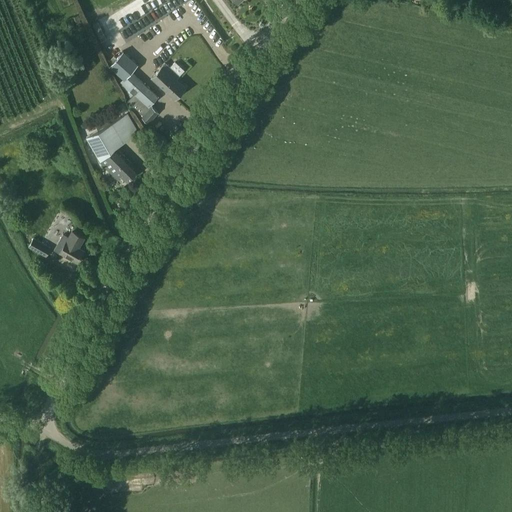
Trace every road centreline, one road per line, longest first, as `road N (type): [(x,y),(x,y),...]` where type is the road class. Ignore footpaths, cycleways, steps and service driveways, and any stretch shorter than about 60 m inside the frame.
road 1 (unclassified): [(44,431),(58,385),(148,216),(289,0)]
road 2 (unclassified): [(511,411),(99,455),(44,431)]
